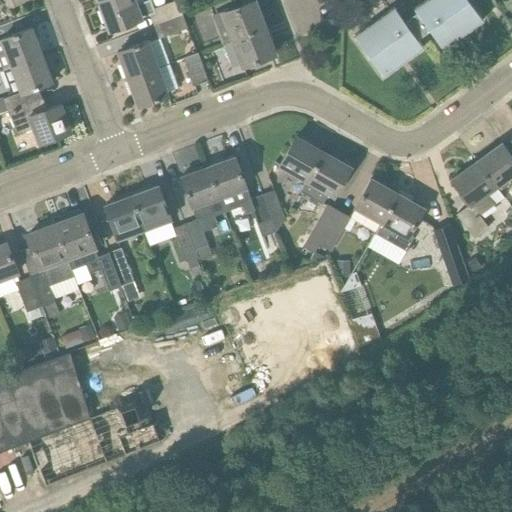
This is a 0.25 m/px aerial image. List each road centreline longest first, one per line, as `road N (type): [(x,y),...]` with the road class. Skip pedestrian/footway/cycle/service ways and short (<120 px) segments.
road 1 (residential): [(511,76),(420,141),(389,142),(315,99),(282,93),(117,155)]
road 2 (residential): [(117,155),(62,0)]
road 3 (residential): [(117,155),(0,198)]
